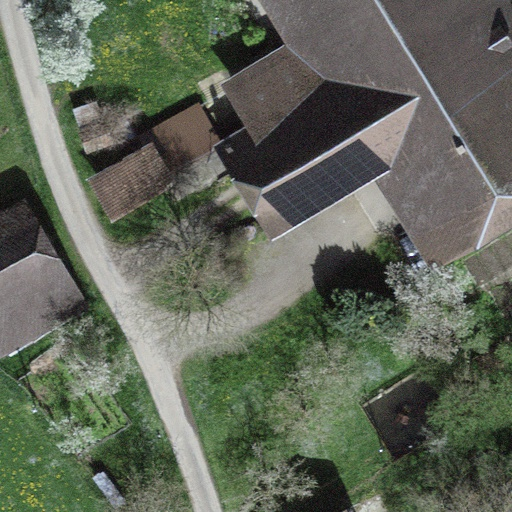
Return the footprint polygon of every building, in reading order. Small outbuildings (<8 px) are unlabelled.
[(448,231),(511,188),(511,64),(508,58),(511,55),(511,4),(509,0),(298,0),(319,32),(234,86),(258,125),(226,146),(279,229),(398,153),(448,231)] [(163,182),(146,150),(98,177),(115,208),(163,182)] [(0,295),(58,263),(32,216),(0,233),(0,295)] [(511,511),(511,478),(495,489),(509,511),(511,511)] [(442,511),(488,511),(477,492),(442,511)]
